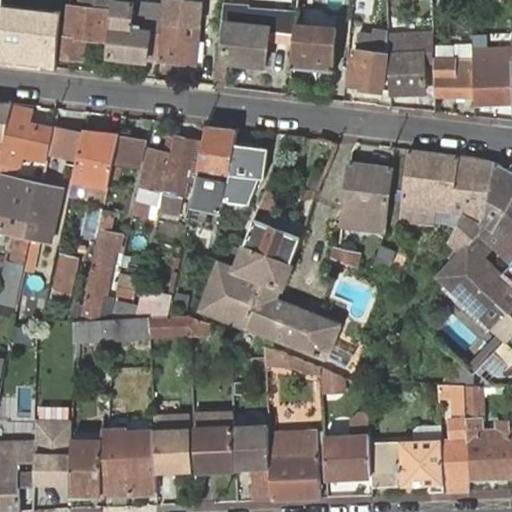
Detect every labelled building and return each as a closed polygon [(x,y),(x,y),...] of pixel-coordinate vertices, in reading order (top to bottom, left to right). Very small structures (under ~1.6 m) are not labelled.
[(60,22),(58,56),(82,58),(85,37),(105,39),(109,0),(79,0),(79,6),(68,5),(66,23),(60,22)] [(145,59),(156,60),(159,17),(159,0),(135,0),(135,7),(133,30),(147,32),(145,59)] [(159,0),(159,17),(161,18),(158,61),(194,65),(198,0),(159,0)] [(267,6),(218,4),(218,12),(215,64),(224,64),(264,67),(266,33),(291,33),(291,30),(291,21),(291,7),(292,0),(289,0),(286,0),(287,2),(281,1),(281,7),(267,6)] [(110,56),(145,59),(147,32),(133,30),(135,7),(117,5),(110,56)] [(2,12),(0,34),(0,58),(57,66),(58,56),(60,22),(60,18),(35,16),(33,29),(7,27),(8,12),(2,12)] [(35,16),(8,12),(7,27),(33,29),(35,16)] [(291,33),(289,67),(332,69),(334,23),(291,21),(291,30),(291,33)] [(471,52),(489,50),(487,37),(470,38),(471,50),(471,52)] [(429,39),(414,41),(416,59),(421,58),(431,56),(429,39)] [(414,41),(386,43),(391,95),(425,91),(421,58),(416,59),(414,41)] [(383,51),(355,46),(350,83),(363,85),(362,88),(379,90),(383,51)] [(475,93),(476,106),(509,103),(505,49),(489,50),(471,52),(472,62),(475,93)] [(472,62),(471,52),(471,50),(452,52),(453,64),(472,62)] [(438,96),(463,94),(475,93),(472,62),(453,64),(435,65),(438,96)] [(214,85),(222,86),(224,64),(215,64),(214,85)] [(463,94),(465,116),(477,117),(476,106),(475,93),(463,94)] [(34,113),(13,109),(9,127),(2,161),(23,166),(25,155),(50,160),(50,158),(55,133),(38,129),(37,132),(30,132),(34,113)] [(0,125),(0,168),(2,161),(9,127),(0,125)] [(78,161),(84,132),(56,128),(55,133),(50,158),(78,162),(78,161)] [(239,132),(208,128),(205,142),(198,183),(191,218),(220,224),(227,188),(239,132)] [(116,161),(120,138),(84,132),(78,161),(78,162),(74,184),(110,189),(116,161)] [(198,183),(205,142),(180,137),(167,192),(163,208),(181,211),(185,196),(188,182),(198,183)] [(145,166),(149,143),(120,138),(116,161),(145,166)] [(268,151),(240,145),(231,188),(259,192),(263,179),(268,151)] [(171,150),(153,146),(141,196),(160,200),(171,150)] [(437,155),(412,152),(405,205),(454,215),(464,158),(437,155)] [(464,158),(454,215),(462,219),(449,237),(448,240),(458,248),(444,269),(486,230),(482,223),(492,215),(498,165),(491,163),(476,159),(464,158)] [(348,193),(340,192),(336,226),(386,233),(394,169),(353,163),(348,193)] [(498,231),(511,208),(511,171),(498,165),(492,215),(482,223),(498,231)] [(65,192),(44,187),(19,182),(18,188),(0,184),(0,233),(4,234),(5,229),(27,233),(26,238),(34,240),(54,243),(65,192)] [(276,191),(266,187),(255,214),(243,241),(293,261),(305,234),(308,227),(275,210),(279,200),(276,191)] [(444,269),(439,276),(511,343),(511,342),(511,208),(498,231),(482,223),(486,230),(444,269)] [(124,236),(104,232),(89,307),(86,324),(104,323),(106,323),(108,310),(124,236)] [(29,265),(34,240),(26,238),(22,237),(16,262),(29,265)] [(243,241),(242,241),(233,264),(222,260),(202,307),(348,370),(356,353),(338,344),(345,325),(281,300),(283,293),(284,294),(298,262),(293,261),(243,241)] [(331,243),(327,260),(356,267),(359,250),(331,243)] [(370,265),(388,269),(392,249),(374,245),(370,265)] [(50,287),(70,291),(77,257),(57,253),(50,287)] [(20,307),(29,265),(16,262),(11,261),(2,304),(20,307)] [(153,321),(139,322),(115,323),(106,323),(104,323),(104,348),(154,345),(153,321)] [(75,349),(104,348),(104,323),(86,324),(81,324),(75,324),(75,349)] [(322,368),(270,347),(270,368),(322,377),(322,368)] [(511,362),(502,351),(478,374),(479,375),(495,387),(511,373),(511,362)] [(10,364),(10,360),(0,358),(0,389),(4,391),(10,364)] [(483,386),(478,385),(467,385),(470,420),(475,483),(511,481),(511,437),(479,439),(478,432),(475,432),(475,421),(481,421),(483,386)] [(355,438),(327,439),(331,481),(376,478),(373,445),(373,437),(372,415),(361,415),(354,423),(355,438)] [(36,472),(35,484),(71,486),(73,437),(73,420),(38,419),(37,439),(36,463),(36,472)] [(475,483),(470,420),(455,421),(456,441),(452,441),(455,494),(476,493),(475,483)] [(240,450),(239,421),(199,421),(201,472),(241,472),(240,450)] [(165,423),(159,423),(160,437),(162,476),(195,474),(192,436),(166,436),(165,423)] [(449,485),(446,441),(445,433),(445,425),(421,426),(416,432),(417,443),(384,444),(373,445),(376,478),(376,481),(377,487),(387,486),(433,485),(434,495),(450,494),(449,485)] [(107,496),(163,500),(162,476),(160,437),(137,437),(136,434),(106,435),(107,496)] [(71,497),(107,496),(106,435),(73,437),(71,497)] [(37,439),(0,439),(0,511),(24,511),(23,489),(36,488),(35,484),(36,472),(22,473),(22,464),(36,463),(37,439)] [(290,445),(272,445),(272,449),(274,472),(277,502),(326,500),(320,444),(301,445),(301,439),(290,439),(290,445)] [(260,472),(262,503),(277,502),(274,472),(272,449),(240,450),(241,472),(241,473),(260,472)]
